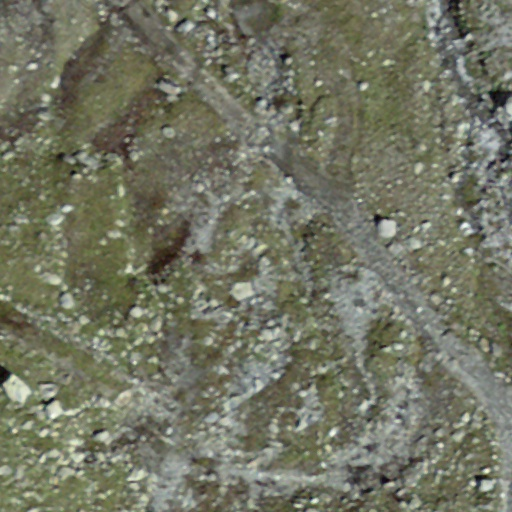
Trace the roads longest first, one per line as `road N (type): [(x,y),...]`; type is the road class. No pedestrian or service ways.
road 1 (track): [(129,0),(359,232),(508,407),(511,447)]
road 2 (track): [(460,353),(390,433),(329,463),(271,467),(221,448),(0,277)]
